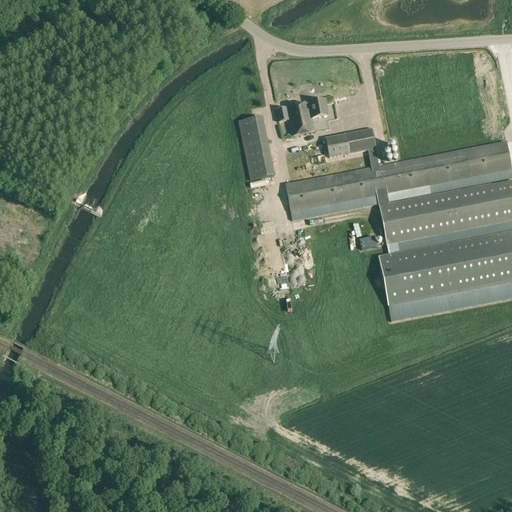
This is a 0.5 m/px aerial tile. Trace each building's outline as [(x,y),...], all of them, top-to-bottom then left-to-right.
[(324,101),(308,104),(311,120),(327,116),(324,101)] [(311,120),(308,104),(276,111),(278,123),(288,121),(292,138),(314,133),(311,120)] [(274,177),(262,118),(238,123),(250,182),(274,177)] [(386,246),(388,255),(400,253),(398,244),(511,221),(511,175),(427,192),(428,197),(389,205),(387,195),(511,171),(506,144),(378,168),(371,131),(325,140),(329,159),(367,152),(371,170),(285,186),(290,213),(377,196),(386,246)] [(388,308),(511,283),(511,231),(400,253),(388,255),(378,257),(388,308)] [(374,238),(359,241),(361,251),(376,248),(374,238)]
